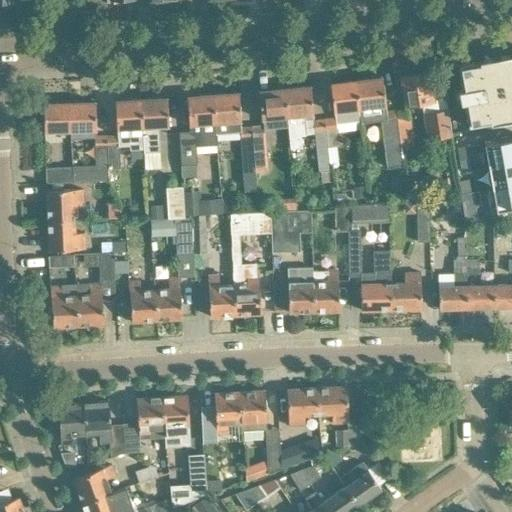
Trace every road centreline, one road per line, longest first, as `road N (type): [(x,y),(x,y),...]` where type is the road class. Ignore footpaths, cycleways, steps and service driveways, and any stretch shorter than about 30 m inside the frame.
road 1 (residential): [(474,354),(11,374)]
road 2 (tertiary): [(66,52),(350,29),(511,3)]
road 3 (residential): [(11,374),(0,143)]
road 4 (residential): [(412,511),(472,467),(474,354)]
road 5 (residential): [(57,511),(11,374)]
